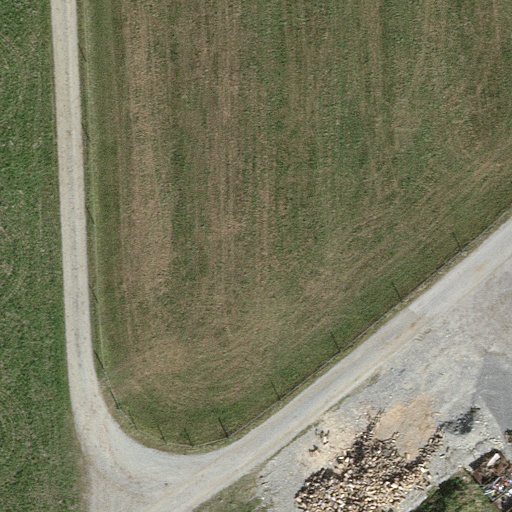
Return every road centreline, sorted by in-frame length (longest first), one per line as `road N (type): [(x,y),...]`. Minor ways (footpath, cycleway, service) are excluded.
road 1 (track): [(110,511),(69,357),(52,0)]
road 2 (track): [(438,299),(148,511)]
